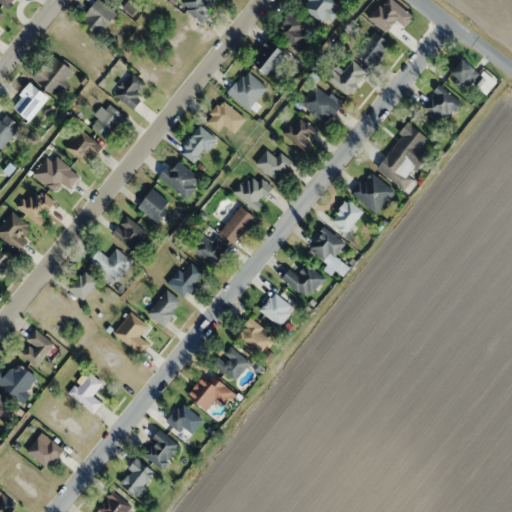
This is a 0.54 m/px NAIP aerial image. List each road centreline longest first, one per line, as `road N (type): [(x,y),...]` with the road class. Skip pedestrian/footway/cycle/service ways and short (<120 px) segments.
road 1 (residential): [(446,24),(50,511)]
road 2 (residential): [(261,0),(0,320)]
road 3 (residential): [(511,77),(416,0)]
